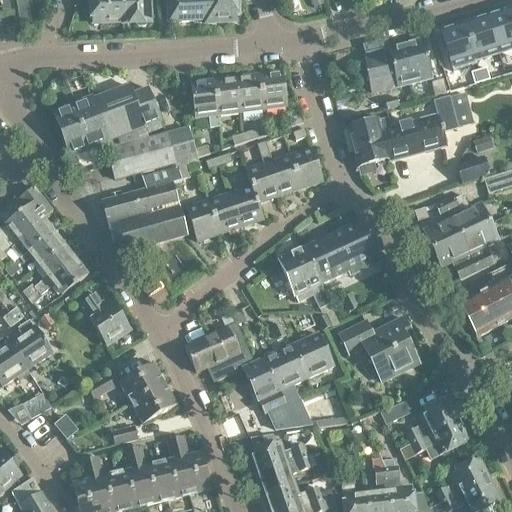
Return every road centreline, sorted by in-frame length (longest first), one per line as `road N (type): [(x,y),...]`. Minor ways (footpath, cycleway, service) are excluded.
road 1 (residential): [(511,478),(345,186)]
road 2 (residential): [(164,334),(345,186)]
road 3 (residential): [(164,334),(29,148)]
road 4 (residential): [(274,45),(47,61)]
road 5 (residential): [(234,511),(164,334)]
road 6 (residential): [(473,0),(300,41)]
road 7 (residential): [(345,186),(300,41)]
